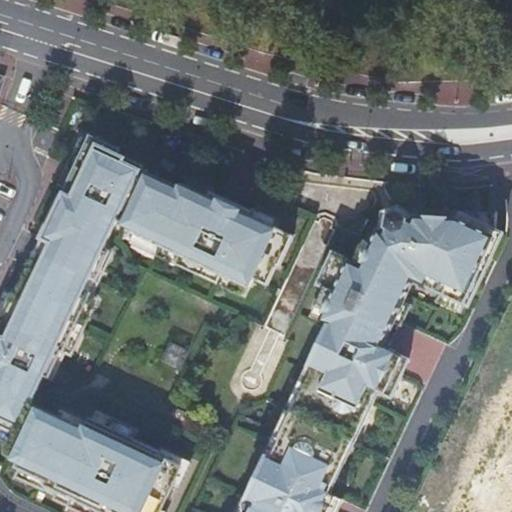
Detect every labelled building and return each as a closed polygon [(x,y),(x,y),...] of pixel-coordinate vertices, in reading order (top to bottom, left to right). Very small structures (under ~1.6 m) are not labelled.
[(43,240),(37,253),(91,278),(98,264),(119,220),(132,226),(130,231),(132,232),(183,256),(179,264),(219,283),(223,275),(247,286),(251,288),(255,278),(268,285),(278,265),(280,266),(294,237),(274,228),(250,217),(252,213),(212,194),(210,198),(187,187),(184,186),(183,190),(142,171),(144,167),(118,155),(120,150),(92,137),(90,140),(68,188),(63,198),(60,196),(41,238),(43,240)] [(61,184),(68,188),(90,140),(83,137),(69,166),(61,184)] [(189,183),(187,187),(210,198),(212,194),(189,183)] [(413,222),(415,217),(400,205),(383,211),(379,231),(384,233),(386,227),(389,216),(399,212),(409,220),(413,222)] [(294,413),(355,442),(379,391),(392,397),(403,374),(397,371),(403,358),(382,348),(394,323),(404,301),(414,281),(427,287),(428,284),(442,291),(441,293),(466,305),(470,306),(504,234),(476,221),(475,221),(461,220),(415,217),(413,222),(409,220),(399,212),(389,216),(386,227),(384,233),(379,231),(373,244),(366,258),(362,267),(334,254),(320,285),(326,288),(317,307),(328,313),(323,322),(329,325),(311,364),(316,366),(294,412),(294,413)] [(275,224),(252,213),(250,217),(274,228),(275,224)] [(183,256),(132,232),(129,240),(179,264),(183,256)] [(360,255),(366,258),(373,244),(367,241),(360,255)] [(58,349),(64,351),(91,294),(85,291),(91,278),(37,253),(18,293),(15,292),(14,296),(0,324),(57,352),(58,349)] [(85,291),(91,294),(104,267),(98,264),(91,278),(85,291)] [(223,275),(219,283),(244,294),(247,286),(223,275)] [(427,287),(424,293),(438,299),(437,302),(462,313),(466,305),(441,293),(442,291),(428,284),(427,287)] [(0,324),(14,296),(6,292),(0,305),(0,324)] [(91,294),(64,351),(71,355),(98,298),(91,294)] [(412,305),(404,301),(394,323),(402,327),(412,305)] [(328,313),(317,307),(316,307),(311,317),(323,323),(323,322),(328,313)] [(57,352),(0,324),(0,355),(3,357),(0,364),(0,426),(17,435),(12,445),(8,455),(21,461),(18,467),(23,469),(48,481),(46,486),(48,486),(59,492),(102,511),(161,511),(163,510),(173,487),(182,467),(160,457),(161,453),(160,452),(92,420),(91,422),(87,430),(72,423),(32,404),(45,376),(57,352)] [(166,355),(185,362),(190,351),(172,342),(166,355)] [(51,379),(62,355),(59,353),(57,352),(45,376),(51,379)] [(181,371),(185,362),(166,355),(162,362),(181,371)] [(397,371),(403,374),(410,361),(403,358),(397,371)] [(286,408),(294,412),(316,366),(311,364),(310,366),(307,364),(299,380),(300,381),(294,392),(286,408)] [(267,457),(272,459),(293,415),(285,411),(277,427),(278,427),(272,439),(272,438),(264,455),(267,456),(267,457)] [(333,489),(355,442),(294,413),(293,415),(272,459),(316,481),(333,489)] [(76,415),(72,423),(87,430),(91,422),(76,415)] [(0,434),(0,439),(12,445),(17,435),(0,426),(0,434)] [(162,448),(160,452),(161,453),(160,457),(182,467),(173,487),(180,490),(193,463),(162,448)] [(331,494),(333,489),(316,481),(272,459),(272,461),(266,458),(249,494),(248,497),(248,498),(256,502),(250,511),(333,511),(331,511),(338,497),(331,494)] [(46,490),(48,486),(46,486),(48,481),(23,469),(19,477),(46,490)] [(102,511),(59,492),(56,499),(69,505),(83,511),(102,511)] [(248,498),(248,497),(246,496),(241,507),(242,507),(240,511),(250,511),(256,502),(248,498)] [(331,511),(333,511),(338,511),(344,500),(338,497),(331,511)]
